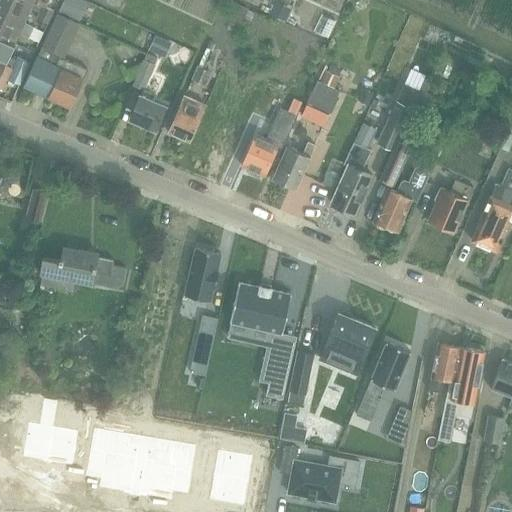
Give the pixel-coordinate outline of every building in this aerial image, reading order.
[(45,7),(46,6),(34,1),(34,0),(33,0),(0,0),(0,11),(24,22),(31,7),(39,11),(36,19),(48,24),(54,11),(45,7)] [(86,0),(62,0),(58,11),(79,21),(89,1),(86,0)] [(249,0),(247,10),(262,14),(266,0),(249,0)] [(0,11),(0,36),(14,42),(19,33),(28,37),(28,38),(38,43),(43,33),(23,24),(24,22),(0,11)] [(79,24),(57,14),(37,57),(36,57),(23,86),(36,93),(70,108),(87,70),(63,58),(79,24)] [(157,20),(152,36),(165,40),(169,24),(157,20)] [(0,36),(0,62),(25,73),(29,63),(16,57),(15,59),(9,56),(15,43),(14,43),(14,42),(0,36)] [(86,54),(81,67),(99,74),(104,61),(86,54)] [(130,119),(154,130),(165,105),(151,99),(154,92),(144,88),(155,63),(143,58),(131,84),(143,89),(130,119)] [(19,85),(25,73),(0,62),(0,87),(2,83),(0,81),(0,75),(1,73),(8,76),(7,79),(19,85)] [(198,69),(192,82),(205,88),(211,75),(198,69)] [(328,114),(343,80),(320,69),(305,103),(328,114)] [(395,101),(377,142),(393,149),(397,139),(411,108),(419,90),(403,83),(395,101)] [(235,110),(216,101),(196,145),(222,156),(234,130),(239,132),(253,100),(242,95),(235,110)] [(205,105),(184,96),(168,132),(189,141),(205,105)] [(255,134),(241,165),(249,169),(247,173),(259,178),(261,175),(264,176),(278,146),(281,148),(296,115),(302,102),(293,98),(287,111),(280,108),(266,139),(255,134)] [(393,149),(379,178),(393,184),(411,145),(397,139),(393,149)] [(348,166),(331,203),(355,214),(373,175),(361,170),(370,149),(352,141),(342,164),(348,166)] [(286,146),(271,179),(295,190),(296,189),(295,189),(310,157),(315,146),(307,142),(302,154),(286,146)] [(388,188),(373,221),(376,223),(377,226),(382,229),(386,227),(397,232),(411,199),(417,202),(428,178),(427,178),(429,174),(427,170),(419,166),(415,168),(413,171),(409,181),(405,179),(401,182),(397,192),(388,188)] [(500,186),(495,185),(471,240),(497,252),(511,217),(511,205),(509,205),(511,198),(511,169),(508,168),(500,186)] [(436,202),(427,221),(453,232),(473,187),(454,179),(449,192),(439,187),(433,200),(436,202)] [(54,182),(51,206),(66,207),(68,183),(54,182)] [(40,221),(48,193),(34,189),(27,217),(40,221)] [(44,258),(39,283),(73,290),(75,280),(116,289),(123,284),(125,269),(112,266),(113,260),(97,257),(98,254),(75,249),(76,246),(67,244),(66,247),(62,247),(59,261),(44,258)] [(195,247),(185,294),(210,299),(213,288),(214,288),(218,269),(217,269),(221,253),(195,247)] [(167,261),(164,272),(186,277),(189,266),(167,261)] [(164,272),(162,284),(183,289),(186,277),(164,272)] [(238,282),(229,321),(282,333),(291,294),(270,289),(271,288),(260,285),(259,287),(238,282)] [(162,284),(159,296),(180,301),(183,289),(162,284)] [(159,296),(156,308),(178,312),(180,301),(159,296)] [(156,308),(154,319),(175,324),(178,312),(156,308)] [(320,358),(356,373),(362,359),(375,329),(338,313),(325,344),(326,344),(320,358)] [(202,315),(196,344),(211,347),(218,318),(202,315)] [(154,319),(151,331),(172,336),(175,324),(154,319)] [(151,331),(148,343),(170,348),(172,336),(151,331)] [(386,342),(356,415),(371,421),(380,398),(377,397),(382,384),(395,389),(410,352),(386,342)] [(430,390),(429,395),(446,398),(446,397),(450,384),(454,385),(461,347),(438,342),(430,390)] [(148,343),(146,354),(167,359),(170,348),(148,343)] [(441,429),(438,441),(451,443),(453,431),(456,415),(458,404),(474,407),(478,385),(484,351),(461,347),(454,385),(450,384),(446,397),(446,398),(443,413),(441,429)] [(268,383),(265,395),(282,399),(293,352),(276,349),(268,383)] [(298,351),(290,390),(306,393),(314,354),(298,351)] [(146,354),(143,366),(164,371),(167,359),(146,354)] [(511,362),(502,358),(490,389),(511,397),(507,408),(511,409),(511,362)] [(143,366),(140,378),(162,383),(164,371),(143,366)] [(140,378),(137,390),(159,395),(162,383),(140,378)] [(137,390),(135,401),(156,406),(159,395),(137,390)] [(14,392),(12,402),(21,404),(23,394),(14,392)] [(28,421),(21,457),(47,462),(53,426),(57,401),(43,398),(39,423),(28,421)] [(135,401),(132,413),(153,418),(156,406),(135,401)] [(78,404),(76,415),(112,421),(114,411),(104,409),(78,404)] [(412,411),(400,406),(390,429),(407,436),(412,411)] [(284,413),(279,438),(304,443),(306,429),(295,427),(297,415),(284,413)] [(128,414),(126,423),(218,439),(220,429),(153,418),(132,414),(128,414)] [(488,415),(484,441),(499,443),(503,417),(488,415)] [(53,426),(47,462),(72,466),(79,430),(53,426)] [(93,427),(84,476),(99,479),(98,487),(122,491),(122,493),(147,497),(147,496),(171,500),(173,491),(188,494),(196,444),(93,427)] [(217,448),(212,474),(248,480),(253,455),(252,455),(255,439),(237,436),(234,451),(217,448)] [(284,446),(279,472),(291,474),(288,493),(307,496),(306,498),(307,498),(308,496),(315,497),(314,499),(316,499),(316,498),(335,501),(338,487),(355,490),(360,461),(329,455),(327,466),(295,460),(298,448),(284,446)] [(212,474),(208,500),(244,506),(248,480),(212,474)]
